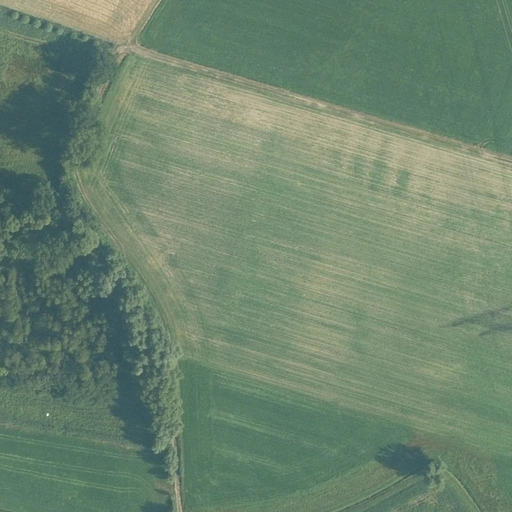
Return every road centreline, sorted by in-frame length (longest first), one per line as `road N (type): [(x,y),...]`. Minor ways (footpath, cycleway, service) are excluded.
road 1 (track): [(179,511),(167,328),(91,206),(80,172),(86,128),(129,46)]
road 2 (track): [(129,46),(511,165)]
road 3 (track): [(118,58),(0,28)]
